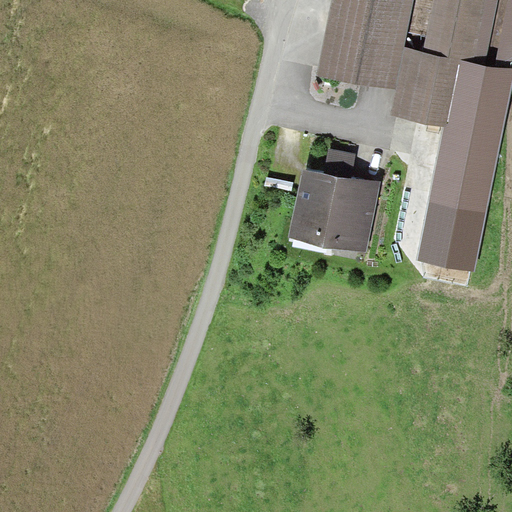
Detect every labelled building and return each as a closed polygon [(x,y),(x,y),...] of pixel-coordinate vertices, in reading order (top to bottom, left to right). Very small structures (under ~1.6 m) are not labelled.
[(331,0),(317,76),(397,91),(406,46),(414,0),(331,0)] [(448,127),(460,60),(473,62),(486,65),(498,0),(433,0),(424,51),(406,46),(397,91),(391,115),(443,126),(448,127)] [(511,0),(509,0),(496,65),(511,68),(511,0)] [(486,65),(473,62),(460,60),(448,127),(443,126),(418,261),(474,272),(511,77),(511,68),(496,65),(486,65)] [(329,148),(324,173),(350,178),(355,153),(329,148)] [(302,169),(289,237),(366,252),(380,184),(350,178),(324,173),(302,169)]
